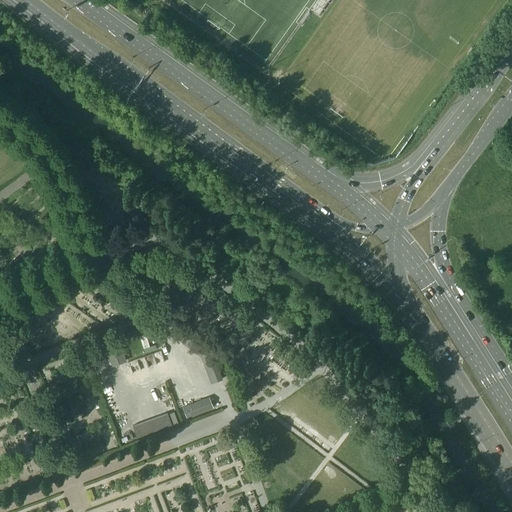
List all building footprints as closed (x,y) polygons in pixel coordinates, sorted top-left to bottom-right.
[(316,0),(310,9),(318,14),(328,0),(316,0)] [(209,345),(186,327),(178,338),(201,356),(209,346),(209,345)] [(112,365),(126,360),(119,341),(105,346),(112,365)] [(222,378),(209,346),(201,356),(211,383),(222,378)] [(212,406),(209,396),(188,404),(192,414),(212,406)] [(186,416),(192,414),(188,404),(182,406),(186,416)] [(171,424),(167,412),(132,425),(137,437),(171,424)]
